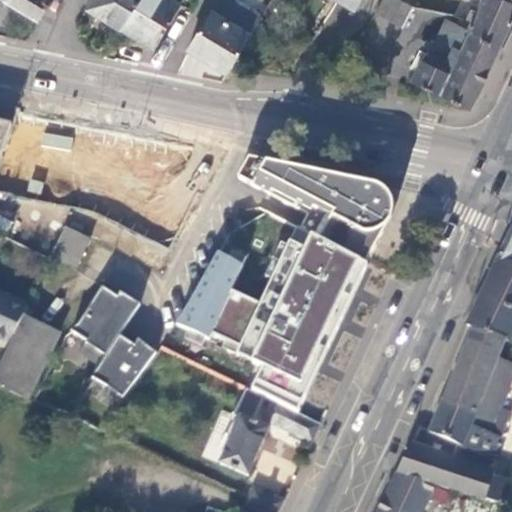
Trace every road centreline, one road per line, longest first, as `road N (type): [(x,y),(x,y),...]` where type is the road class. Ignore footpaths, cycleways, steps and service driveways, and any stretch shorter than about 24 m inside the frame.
road 1 (tertiary): [(497,160),(0,63)]
road 2 (primary): [(331,511),(497,160)]
